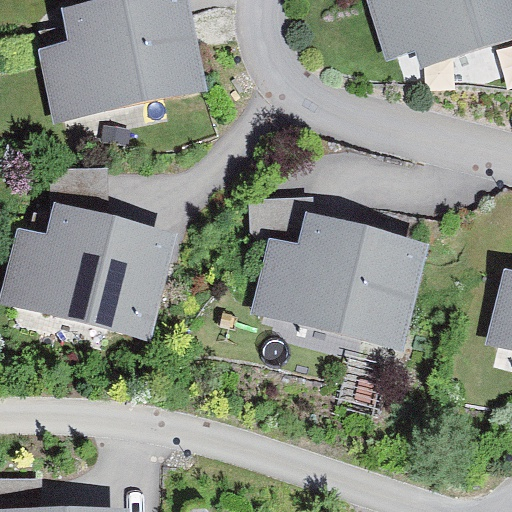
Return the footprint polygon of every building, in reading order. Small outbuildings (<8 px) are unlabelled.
[(73,0),(80,29),(128,19),(124,0),(73,0)] [(511,33),(511,0),(411,0),(431,59),(511,33)] [(80,29),(79,29),(95,108),(193,88),(177,9),(128,19),(80,29)] [(57,227),(66,229),(107,240),(105,178),(57,179),(57,227)] [(315,250),(312,206),(252,209),(253,235),(278,261),(310,269),(315,250)] [(143,332),(163,254),(107,240),(57,227),(37,221),(29,252),(58,259),(46,306),(143,332)] [(414,264),(318,239),(315,250),(310,269),(298,316),(395,341),(414,264)] [(0,486),(0,511),(38,511),(38,487),(0,486)]
